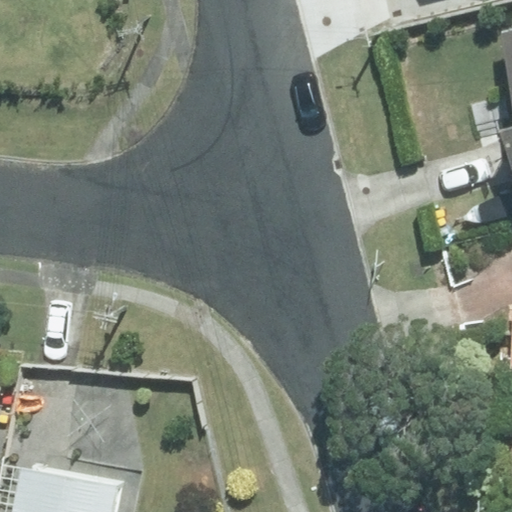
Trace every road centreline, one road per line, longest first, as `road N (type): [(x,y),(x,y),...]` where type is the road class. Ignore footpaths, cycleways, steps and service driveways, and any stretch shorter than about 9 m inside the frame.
road 1 (residential): [(276,223),(376,511)]
road 2 (residential): [(276,223),(0,192)]
road 3 (residential): [(253,0),(276,223)]
